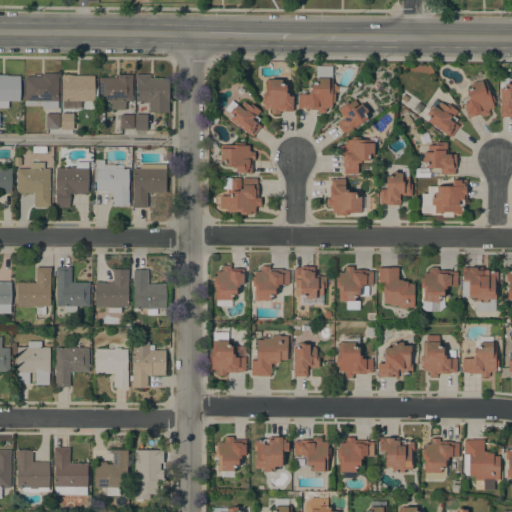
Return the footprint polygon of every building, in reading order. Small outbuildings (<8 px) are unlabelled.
[(304,109),(304,108),(298,108),(298,94),(308,94),(308,91),(311,91),(311,83),(315,83),(316,78),(317,66),(328,66),(327,78),(331,78),(331,83),(334,83),(337,86),(337,87),(345,87),(345,91),(337,91),(334,93),(334,102),(332,102),(331,107),(326,107),(326,108),(325,108),(325,112),(324,112),(324,113),(318,113),(318,112),(317,112),(317,110),(304,109)] [(58,73),(58,109),(42,109),(42,106),(24,105),(24,76),(42,76),(42,73),(58,73)] [(481,73),(488,93),(491,92),(494,101),(492,102),(493,106),(489,108),(489,109),(488,110),(489,114),(488,114),(488,115),(483,117),(482,116),(480,113),(468,118),(463,104),(468,102),(467,99),(469,98),(466,91),(471,89),(469,84),(470,84),(468,78),(481,73)] [(0,74),(5,74),(5,76),(19,76),(19,101),(8,101),(8,108),(0,108),(0,74)] [(105,104),(98,104),(98,77),(117,77),(117,74),(132,74),(132,100),(125,100),(125,108),(105,107),(105,104)] [(168,78),(169,112),(156,112),(156,110),(148,110),(148,103),(143,103),(143,101),(136,101),(136,81),(135,81),(135,74),(150,74),(150,78),(168,78)] [(94,88),(97,88),(97,98),(93,98),(93,101),(81,101),(80,109),(62,109),(62,80),(61,80),(61,75),(94,75),(94,88)] [(279,111),(279,114),(271,114),(271,109),(270,109),(270,108),(265,108),(265,103),(262,103),(263,94),(265,94),(266,79),(281,79),(281,84),(286,84),(286,92),(288,93),(288,96),(293,96),(292,111),(279,111)] [(511,117),(500,117),(499,88),(504,88),(504,83),(511,83),(511,117)] [(347,101),(348,104),(354,99),(358,105),(361,103),(364,107),(366,107),(368,110),(367,112),(364,114),(367,118),(346,132),(347,133),(343,135),(336,123),(343,118),(340,114),(341,114),(337,108),(347,101)] [(450,137),(427,121),(430,117),(426,114),(428,110),(430,111),(433,106),(431,104),(435,99),(446,106),(447,104),(457,111),(453,116),(457,119),(454,123),(458,126),(450,137)] [(252,137),(229,119),(233,115),(225,109),(232,100),(239,106),(243,101),(249,106),(251,104),(260,111),(256,115),(260,119),(257,123),(260,125),(252,137)] [(45,129),(45,113),(57,113),(57,114),(59,114),(59,128),(57,128),(57,129),(45,129)] [(73,130),(60,129),(60,113),(73,113),(73,130)] [(133,129),(119,129),(120,114),(133,114),(133,129)] [(147,130),(134,130),(134,114),(147,114),(147,130)] [(343,139),(369,140),(369,137),(376,137),(376,143),(374,143),(373,156),(368,156),(368,161),(360,160),(360,162),(357,162),(357,166),(357,174),(343,173),(343,167),(341,167),(342,154),(339,154),(339,146),(343,146),(343,139)] [(234,145),(234,142),(244,142),(244,145),(249,145),(249,150),(250,150),(250,151),(254,152),(254,160),(252,160),(252,173),(236,173),(236,168),(233,168),(233,166),(225,166),(225,161),(220,161),(220,145),(234,145)] [(432,152),(433,142),(446,142),(446,149),(447,149),(447,154),(456,154),(455,168),(455,174),(440,174),(440,168),(427,167),(427,162),(423,162),(422,160),(422,157),(423,157),(423,152),(432,152)] [(15,192),(15,189),(16,189),(16,168),(29,169),(30,162),(44,162),(44,169),(50,169),(49,207),(33,207),(33,193),(15,192)] [(87,193),(76,193),(69,193),(69,207),(55,207),(56,168),(69,168),(69,166),(75,166),(75,162),(88,162),(87,193)] [(128,189),(128,202),(129,202),(129,205),(112,205),(112,194),(111,194),(111,192),(96,191),(96,165),(103,165),(105,165),(105,164),(113,164),(113,165),(115,165),(122,166),(122,168),(128,168),(128,189)] [(139,168),(139,165),(152,165),(152,168),(166,168),(166,192),(147,192),(147,208),(131,207),(132,203),(132,168),(139,168)] [(0,167),(11,168),(11,193),(0,193),(0,167)] [(400,204),(385,204),(385,203),(379,203),(379,189),(386,189),(386,176),(391,176),(391,173),(393,171),(396,171),(398,173),(402,173),(402,168),(408,168),(408,176),(409,176),(409,184),(411,184),(411,195),(399,195),(399,199),(400,199),(400,204)] [(257,178),(257,185),(258,185),(258,197),(260,197),(260,205),(256,205),(256,207),(255,207),(255,212),(250,212),(250,214),(240,214),(240,211),(226,212),(226,208),(219,209),(219,196),(231,196),(231,189),(223,189),(223,178),(240,178),(240,189),(243,189),(243,178),(257,178)] [(345,179),(345,190),(348,190),(348,192),(353,192),(357,187),(371,203),(359,213),(347,213),(347,215),(337,215),(337,212),(332,212),(332,207),(330,207),(330,206),(326,206),(326,205),(326,199),(326,198),(329,198),(329,185),(330,185),(331,178),(345,179)] [(431,196),(432,196),(432,194),(436,194),(436,186),(452,186),(452,180),(466,180),(466,200),(463,200),(463,205),(463,214),(452,214),(452,211),(442,211),(442,213),(434,213),(434,205),(431,205),(431,196)] [(221,271),(221,270),(222,270),(222,265),(229,265),(229,268),(243,269),(243,284),(238,284),(238,286),(236,286),(236,295),(232,295),(231,306),(215,305),(216,286),(213,286),(213,276),(216,276),(216,271),(221,271)] [(288,284),(278,284),(278,287),(275,287),(275,295),(270,295),(270,300),(255,300),(255,287),(252,286),(252,277),(255,277),(255,272),(260,272),(260,270),(261,270),(261,266),(269,266),(269,268),(282,269),(282,270),(289,270),(288,284)] [(294,294),(294,279),(293,279),(293,267),(301,267),(301,266),(314,266),(314,275),(318,275),(318,276),(325,276),(325,287),(323,287),(322,295),(315,295),(315,298),(311,298),(309,299),(306,299),(304,298),(304,294),(300,294),(294,294)] [(372,285),(368,285),(368,296),(354,296),(354,301),(359,301),(359,309),(346,309),(346,301),(338,301),(338,287),(336,287),(336,277),(338,277),(338,273),(343,273),(343,271),(345,271),(345,267),(353,266),(353,270),(366,270),(366,271),(372,271),(372,285)] [(17,282),(35,283),(35,267),(51,267),(51,271),(50,271),(50,306),(45,306),(45,313),(44,315),(43,315),(41,314),(39,315),(37,314),(36,314),(36,306),(16,306),(17,282)] [(89,282),(89,306),(76,306),(76,312),(64,312),(64,306),(55,306),(55,267),(71,267),(71,282),(89,282)] [(398,280),(403,280),(403,281),(407,281),(407,283),(413,283),(414,307),(406,307),(405,309),(401,309),(400,307),(397,307),(397,305),(389,305),(389,303),(383,303),(383,282),(378,282),(378,268),(391,268),(391,267),(398,267),(398,280)] [(423,273),(428,273),(428,272),(429,272),(430,267),(436,267),(436,268),(438,268),(438,271),(439,271),(439,269),(449,269),(449,270),(451,270),(451,271),(457,271),(457,286),(445,286),(445,289),(444,289),(444,305),(445,306),(439,311),(424,311),(421,307),(420,305),(420,302),(421,301),(423,301),(423,273)] [(461,296),(461,280),(462,280),(462,267),(482,267),(482,270),(488,271),(497,272),(497,281),(494,281),(494,291),(495,292),(495,311),(476,311),(476,297),(468,297),(468,296),(461,296)] [(127,306),(94,306),(95,282),(104,282),(104,283),(109,283),(109,281),(113,281),(113,271),(111,271),(111,269),(128,269),(127,306)] [(165,284),(165,308),(157,308),(157,315),(146,315),(146,308),(133,308),(133,288),(132,288),(132,270),(147,270),(147,284),(155,284),(165,284)] [(0,313),(0,282),(11,282),(10,313),(0,313)] [(245,371),(238,371),(238,372),(225,372),(225,375),(217,375),(218,371),(216,371),(216,369),(211,369),(211,364),(208,364),(209,356),(212,356),(212,332),(228,332),(228,346),(232,346),(232,354),(234,354),(234,357),(245,357),(245,371)] [(372,372),(365,372),(365,373),(352,373),(352,376),(351,376),(351,377),(346,377),(346,376),(344,376),(344,372),(343,372),(343,371),(338,371),(338,366),(335,366),(335,359),(338,359),(338,342),(345,342),(345,334),(359,334),(359,343),(354,343),(354,347),(358,347),(358,356),(361,356),(361,359),(372,359),(372,372)] [(287,336),(287,360),(280,360),(280,362),(275,362),(275,363),(270,363),(270,376),(257,376),(257,375),(250,375),(251,360),(256,360),(256,340),(263,340),(263,338),(271,338),(271,336),(274,336),(275,335),(279,335),(280,336),(287,336)] [(456,372),(450,372),(450,373),(437,373),(437,376),(436,376),(436,377),(430,377),(430,376),(429,376),(429,372),(427,372),(427,371),(422,371),(422,366),(420,366),(420,355),(422,355),(422,342),(426,342),(426,335),(438,335),(438,347),(443,347),(443,355),(445,355),(445,358),(456,358),(456,372)] [(0,336),(1,336),(1,348),(9,348),(9,371),(0,371),(0,336)] [(489,377),(481,377),(481,374),(468,374),(468,372),(461,372),(461,358),(472,359),(472,355),(474,355),(475,343),(479,337),(486,337),(486,342),(495,342),(495,356),(498,356),(498,368),(495,368),(495,372),(489,371),(489,377)] [(35,372),(28,372),(28,384),(17,383),(17,373),(16,373),(16,347),(27,347),(27,341),(41,341),(41,347),(50,347),(49,373),(48,373),(48,385),(35,385),(35,384),(35,372)] [(147,387),(132,387),(132,350),(134,350),(134,341),(149,341),(149,350),(164,350),(164,375),(156,375),(156,373),(151,373),(151,375),(147,375),(147,387)] [(403,342),(403,345),(410,345),(411,353),(409,353),(409,363),(412,363),(412,373),(397,373),(397,377),(377,377),(377,363),(383,363),(383,352),(384,352),(384,347),(391,347),(391,343),(396,343),(395,342),(403,342)] [(293,348),(298,348),(298,343),(304,343),(304,345),(309,345),(309,346),(316,346),(316,355),(319,355),(318,367),(312,367),(307,367),(307,376),(293,376),(293,373),(292,373),(293,348)] [(88,372),(69,372),(69,387),(54,387),(54,348),(65,348),(65,346),(76,346),(76,348),(88,348),(88,372)] [(114,349),(114,347),(120,348),(120,349),(127,349),(127,371),(127,387),(113,387),(113,373),(94,373),(95,349),(114,349)] [(218,457),(216,457),(216,447),(218,447),(218,442),(223,442),(223,441),(224,441),(224,436),(232,436),(232,439),(245,439),(245,455),(240,455),(240,458),(238,458),(238,466),(233,466),(233,470),(218,470),(218,457)] [(254,459),(256,459),(256,450),(253,450),(253,442),(262,442),(262,444),(268,444),(268,439),(273,439),(273,437),(288,437),(288,451),(281,451),(281,466),(274,466),(274,470),(269,470),(269,472),(268,472),(268,477),(262,477),(262,468),(254,468),(254,459)] [(293,441),(300,441),(300,439),(312,439),(312,437),(314,437),(320,437),(321,437),(321,441),(322,441),(327,442),(327,447),(329,447),(329,457),(327,457),(327,471),(311,471),(311,466),(306,466),(306,458),(304,458),(304,455),(293,455),(293,441)] [(355,471),(339,471),(339,458),(337,458),(336,448),(339,448),(339,443),(344,443),(344,442),(346,442),(346,437),(354,437),(354,440),(367,440),(367,441),(373,441),(373,455),(362,456),(362,458),(360,458),(360,467),(355,467),(355,471)] [(396,472),(396,471),(392,471),(392,467),(385,467),(385,452),(378,451),(379,437),(399,438),(399,442),(403,443),(403,441),(413,442),(413,451),(410,451),(410,461),(412,462),(412,469),(404,469),(404,473),(396,472)] [(445,459),(445,467),(440,467),(440,472),(424,472),(424,459),(422,459),(422,449),(424,449),(424,444),(429,444),(429,443),(431,443),(431,438),(439,438),(439,441),(452,441),(452,443),(458,443),(458,456),(447,456),(447,459),(445,459)] [(483,490),(483,480),(474,480),(474,475),(465,475),(465,457),(463,457),(463,439),(483,439),(483,451),(492,451),(492,456),(499,456),(499,479),(494,479),(494,490),(483,490)] [(69,463),(89,463),(89,465),(87,465),(87,486),(86,486),(86,494),(54,495),(54,465),(53,465),(53,447),(68,447),(69,463)] [(0,449),(11,449),(11,454),(10,454),(10,487),(0,487),(0,449)] [(112,452),(111,452),(109,452),(109,449),(127,450),(126,487),(119,487),(119,496),(106,496),(106,487),(94,487),(95,462),(106,462),(106,464),(112,464),(112,452)] [(164,449),(164,462),(161,462),(160,495),(144,494),(144,501),(137,501),(137,494),(133,494),(133,460),(147,460),(147,449),(164,449)] [(48,462),(48,489),(48,491),(46,491),(41,491),(40,491),(39,492),(37,492),(35,493),(30,492),(28,492),(27,491),(26,491),(22,491),(22,487),(16,487),(17,466),(15,466),(15,450),(32,450),(32,462),(48,462)] [(460,485),(460,492),(451,491),(451,484),(460,485)] [(327,498),(327,507),(330,507),(330,511),(337,511),(303,511),(303,509),(305,502),(311,497),(327,498)] [(385,501),(385,511),(365,511),(369,511),(369,506),(370,506),(370,501),(385,501)]
